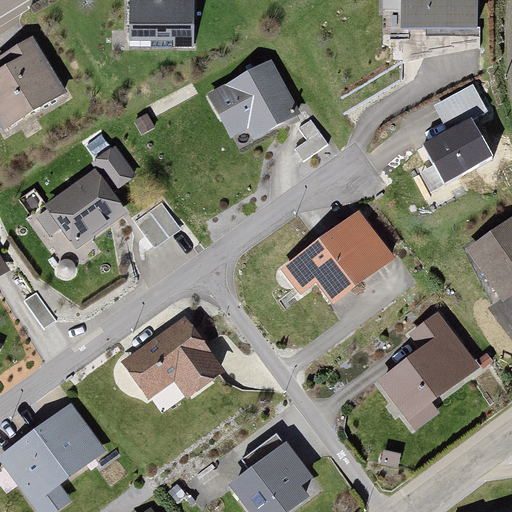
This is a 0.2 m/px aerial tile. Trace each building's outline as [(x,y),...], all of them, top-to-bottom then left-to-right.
[(191,0),(128,0),(128,41),(191,42),(191,0)] [(473,0),(402,0),(402,25),(474,26),(473,0)] [(0,124),(1,127),(61,94),(32,42),(0,59),(0,124)] [(272,64),(207,98),(232,144),(248,134),(254,143),(300,117),(272,64)] [(417,171),(429,193),(490,161),(472,128),(494,116),(475,81),(427,106),(444,138),(423,150),(430,164),(417,171)] [(306,145),(293,153),(302,166),(325,150),(308,125),(297,132),(306,145)] [(91,170),(38,209),(72,254),(124,215),(112,199),(137,180),(116,152),(91,170)] [(162,205),(135,224),(157,254),(183,235),(162,205)] [(359,217),(281,273),(299,299),(314,288),(330,311),(394,266),(359,217)] [(511,221),(465,249),(497,304),(511,294),(511,221)] [(0,252),(0,280),(13,272),(0,252)] [(35,295),(23,303),(46,335),(58,327),(35,295)] [(423,355),(379,386),(415,436),(439,418),(432,408),(480,373),(440,318),(412,339),(423,355)] [(184,319),(119,366),(145,403),(174,383),(187,401),(224,375),(184,319)] [(70,407),(0,458),(0,466),(33,511),(61,511),(74,503),(61,484),(104,453),(70,407)] [(259,511),(296,511),(323,492),(281,436),(231,474),(259,511)]
